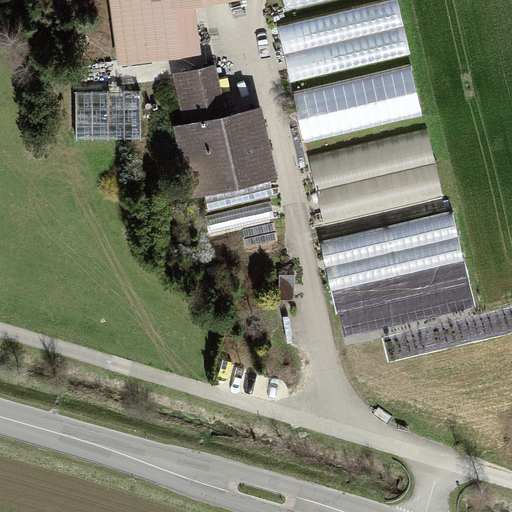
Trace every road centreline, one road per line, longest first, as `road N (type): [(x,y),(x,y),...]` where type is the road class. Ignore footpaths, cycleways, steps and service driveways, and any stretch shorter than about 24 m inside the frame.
road 1 (track): [(0,329),(442,460)]
road 2 (secondary): [(334,511),(0,416)]
